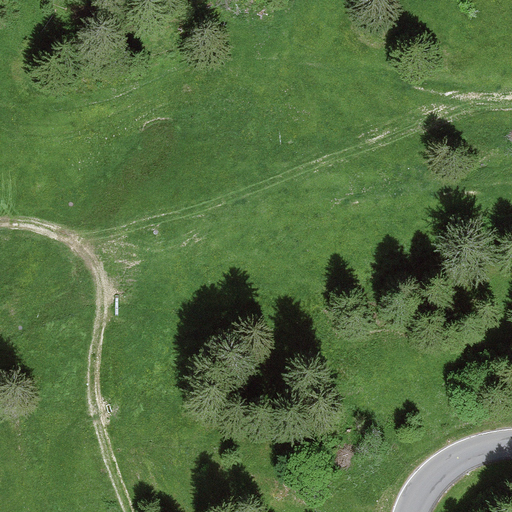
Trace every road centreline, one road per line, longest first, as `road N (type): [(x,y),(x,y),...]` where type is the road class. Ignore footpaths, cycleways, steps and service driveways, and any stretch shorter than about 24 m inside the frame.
road 1 (track): [(128,511),(91,391),(102,290),(92,261),(47,224),(0,223)]
road 2 (tertiary): [(412,511),(448,465),(511,444)]
